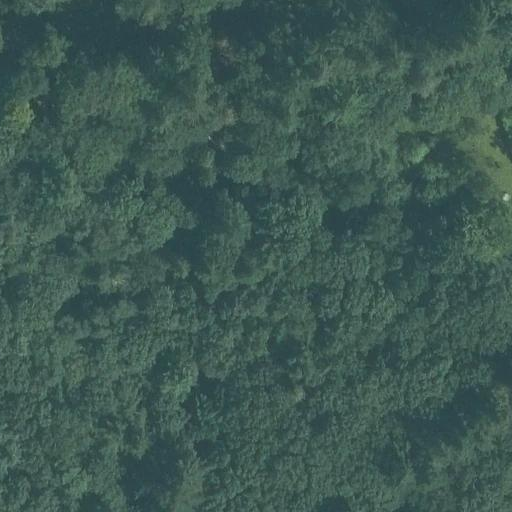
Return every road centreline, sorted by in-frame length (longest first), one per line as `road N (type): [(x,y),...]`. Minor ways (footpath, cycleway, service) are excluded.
road 1 (primary): [(0,49),(215,0)]
road 2 (track): [(365,511),(511,407)]
